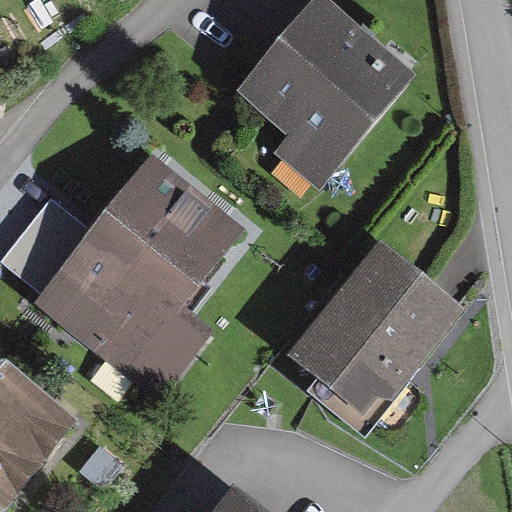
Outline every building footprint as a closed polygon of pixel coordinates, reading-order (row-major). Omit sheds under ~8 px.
[(403,77),(323,8),(255,86),(305,129),(286,151),(317,178),(403,77)] [(225,230),(149,171),(53,294),(128,353),(225,230)] [(379,250),(300,350),(325,369),(312,386),(363,427),(456,310),(379,250)] [(0,493),(3,496),(67,420),(0,364),(0,493)] [(251,511),(232,497),(220,511),(251,511)]
